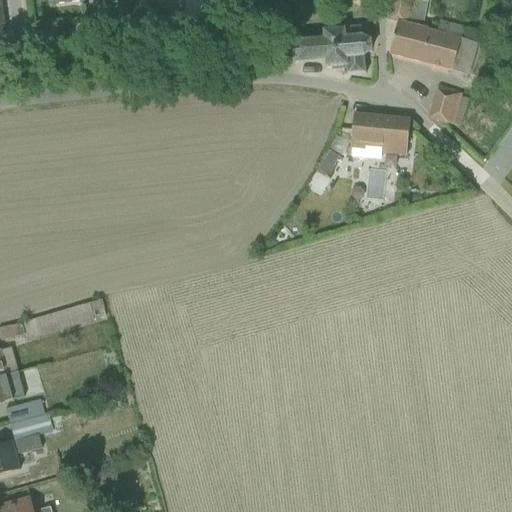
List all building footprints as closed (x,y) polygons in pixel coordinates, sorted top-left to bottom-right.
[(50,0),(52,9),(84,5),(83,0),(50,0)] [(387,54),(448,71),(457,40),(395,23),(387,54)] [(329,40),(291,40),(291,52),(291,56),(291,63),(291,68),(323,68),(323,77),(349,77),(349,83),(371,83),(371,61),(377,61),(377,42),(368,42),(369,30),(344,29),(344,34),(329,34),(329,40)] [(458,94),(439,89),(433,111),(430,122),(450,127),(458,94)] [(409,122),(356,117),(354,149),(406,154),(409,122)] [(511,130),(497,153),(511,155),(511,130)] [(0,346),(84,322),(80,307),(0,329),(0,346)] [(0,350),(0,377),(15,374),(9,348),(0,350)] [(0,405),(22,400),(15,374),(0,377),(0,405)] [(42,451),(39,436),(0,444),(0,476),(18,473),(15,457),(42,451)] [(0,511),(48,511),(48,510),(41,511),(29,511),(27,501),(0,507),(0,511)]
